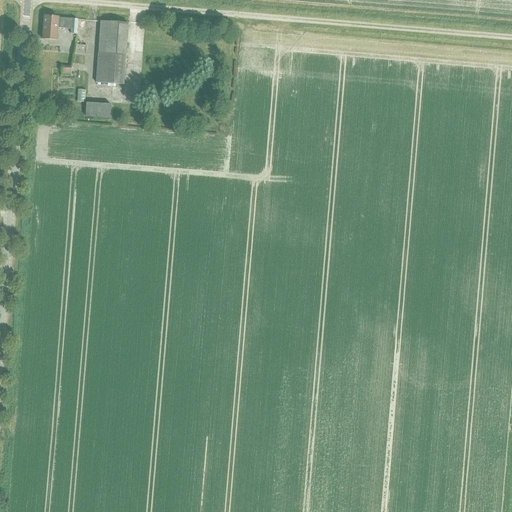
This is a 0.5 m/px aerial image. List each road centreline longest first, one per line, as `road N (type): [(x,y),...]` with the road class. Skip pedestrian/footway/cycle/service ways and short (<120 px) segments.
road 1 (track): [(511,38),(44,0)]
road 2 (tertiary): [(0,324),(26,0)]
